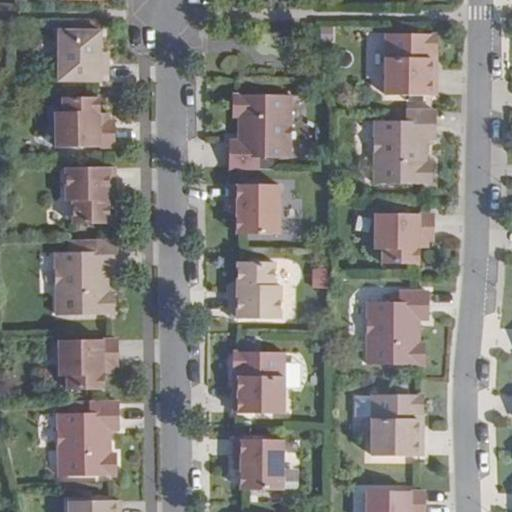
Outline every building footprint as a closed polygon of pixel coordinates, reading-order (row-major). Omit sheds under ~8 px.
[(101,31),(59,31),(59,81),(108,81),(108,65),(101,65),(101,53),(101,31)] [(437,35),(386,34),(386,95),(436,96),(436,64),(432,64),(432,53),(436,53),(437,35)] [(291,96),(233,95),(233,117),(239,117),(239,134),(242,134),(242,140),(239,140),(230,140),(230,169),(258,169),(259,158),(291,158),(291,96)] [(63,98),(63,112),(56,112),(57,148),(115,147),(114,120),(108,121),(100,121),(99,114),(99,98),(63,98)] [(436,111),(407,111),(407,121),(375,121),(375,184),(432,184),(432,162),(426,162),(426,145),(423,145),(423,139),(427,139),(435,139),(436,111)] [(115,167),(66,168),(67,201),(73,201),(73,224),(110,224),(110,204),(110,195),(115,195),(115,167)] [(279,185),(231,184),(230,200),(237,200),(237,214),(237,234),(279,235),(279,185)] [(434,214),(376,214),(375,249),(383,249),(383,264),(419,264),(419,248),(419,241),(428,241),(433,241),(434,214)] [(116,241),(87,241),(88,253),(55,253),(57,316),(114,315),(114,293),(108,293),(107,276),(104,275),(104,269),(116,269),(116,241)] [(275,262),(238,262),(238,282),(238,291),(232,291),(232,319),(281,319),(281,286),(275,286),(275,262)] [(330,288),(330,268),(314,268),(313,288),(330,288)] [(428,292),(400,291),(400,302),(368,302),(367,364),(425,365),(425,344),(419,344),(419,326),(416,326),(416,320),(419,320),(428,320),(428,292)] [(117,340),(59,340),(60,376),(67,377),(68,390),(104,390),(103,374),(103,366),(112,366),(118,366),(117,340)] [(285,352),(234,352),(234,371),(239,371),(239,382),(234,382),(234,413),(284,414),(285,352)] [(423,395),(373,395),(372,456),(423,456),(423,425),(418,425),(418,414),(423,414),(423,395)] [(118,402),(90,403),(90,413),(58,414),(59,477),(116,476),(116,454),(110,454),(110,437),(107,437),(107,430),(119,430),(118,402)] [(241,490),(283,490),(283,440),(234,440),(234,456),(241,456),(241,468),(241,470),(241,490)] [(424,511),(425,491),(367,491),(367,511),(424,511)] [(120,511),(120,501),(69,502),(69,511),(120,511)]
